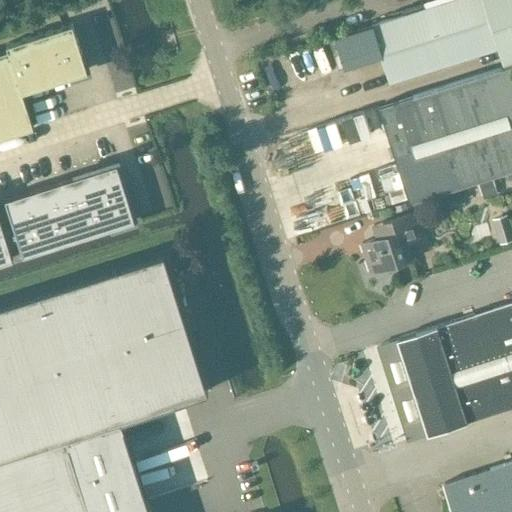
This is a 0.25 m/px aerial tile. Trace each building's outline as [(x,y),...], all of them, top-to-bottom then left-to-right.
[(372,25),(344,34),(349,48),(350,53),(379,44),(390,81),(498,46),(504,63),(511,60),(511,0),(445,0),(425,7),(372,24),(372,25)] [(31,12),(21,15),(24,24),(34,21),(31,12)] [(81,50),(72,23),(48,31),(57,58),(81,50)] [(8,48),(0,51),(0,136),(33,126),(22,91),(82,72),(76,55),(82,53),(81,50),(57,58),(48,31),(7,43),(8,48)] [(511,63),(379,106),(410,201),(511,168),(511,63)] [(101,168),(79,175),(5,198),(23,255),(135,220),(121,176),(105,181),(101,168)] [(493,178),(485,181),(490,198),(498,195),(493,178)] [(405,239),(417,236),(410,214),(383,222),(387,235),(363,243),(371,269),(410,256),(405,239)] [(0,261),(13,258),(0,217),(0,261)] [(511,233),(498,238),(500,243),(511,239),(511,233)] [(164,251),(0,303),(0,511),(151,511),(121,418),(208,390),(164,251)] [(511,301),(397,339),(376,345),(407,440),(427,433),(511,405),(511,301)] [(460,478),(443,483),(452,511),(511,511),(511,460),(484,470),(487,480),(462,488),(460,478)] [(484,470),(460,478),(462,488),(487,480),(484,470)]
